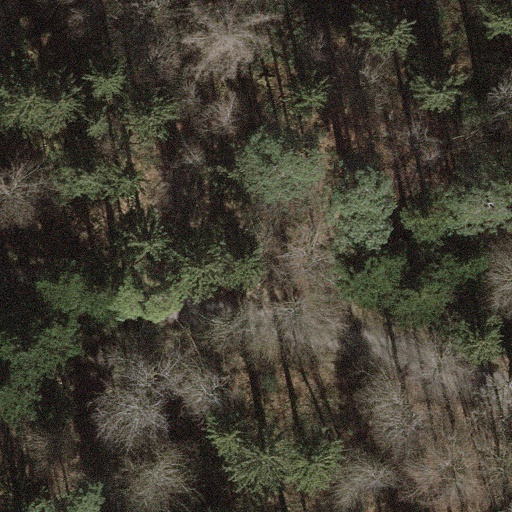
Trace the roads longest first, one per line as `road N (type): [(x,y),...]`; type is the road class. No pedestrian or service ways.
road 1 (track): [(0,286),(388,352),(511,408)]
road 2 (track): [(0,389),(145,511)]
